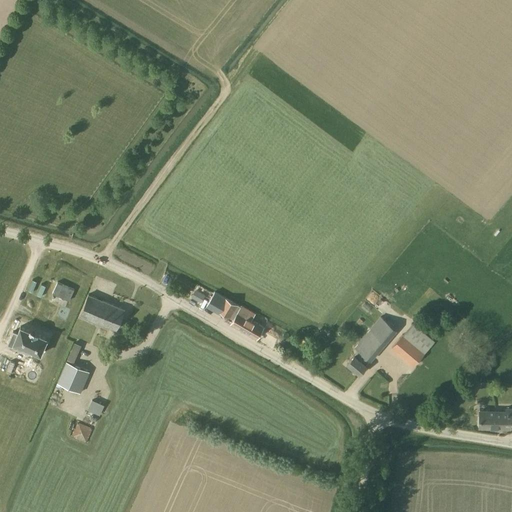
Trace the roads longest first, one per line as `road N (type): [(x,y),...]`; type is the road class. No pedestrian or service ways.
road 1 (unclassified): [(377,416),(133,275),(0,232)]
road 2 (unclassified): [(511,443),(377,416)]
